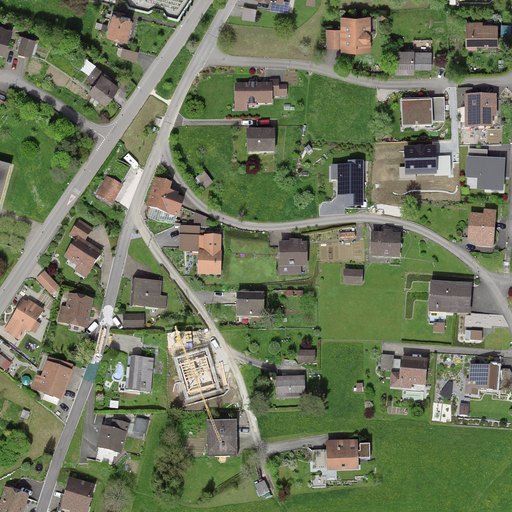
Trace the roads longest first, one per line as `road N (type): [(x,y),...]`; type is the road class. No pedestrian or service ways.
road 1 (residential): [(162,140),(175,176),(215,215),(263,227),(362,217),(412,226),(489,281)]
road 2 (residential): [(511,78),(397,84),(200,55)]
road 3 (residential): [(129,220),(93,366),(39,511)]
road 4 (residential): [(129,220),(225,349),(268,480)]
road 5 (tertiary): [(110,142),(0,304)]
road 6 (tertiary): [(206,0),(110,142)]
road 7 (residential): [(0,74),(110,142)]
